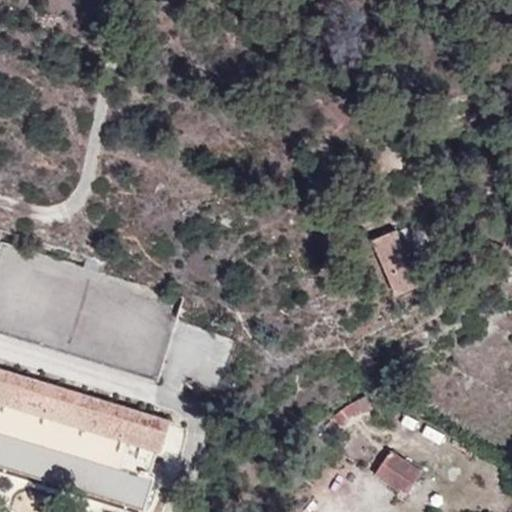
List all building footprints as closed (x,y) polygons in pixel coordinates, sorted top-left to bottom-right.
[(399,228),(377,239),(403,292),(425,281),(399,228)] [(221,361),(237,304),(213,294),(193,350),(221,361)] [(172,419),(0,363),(0,394),(163,447),(172,419)] [(361,385),(355,374),(338,382),(324,392),(332,401),(343,392),(361,385)] [(163,447),(0,394),(0,404),(160,456),(163,447)] [(172,422),(162,454),(175,458),(185,425),(172,422)] [(406,445),(375,429),(365,449),(396,464),(406,445)] [(136,511),(146,485),(0,434),(0,467),(129,511),(136,511)] [(126,451),(123,463),(146,468),(149,455),(126,451)]
